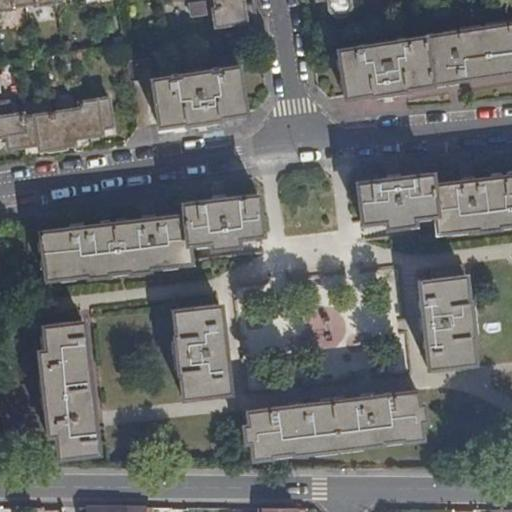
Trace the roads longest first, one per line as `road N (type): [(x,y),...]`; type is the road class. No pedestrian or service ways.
road 1 (residential): [(0,488),(348,489)]
road 2 (residential): [(0,193),(301,144)]
road 3 (residential): [(301,144),(511,126)]
road 4 (residential): [(511,490),(348,489)]
road 5 (residential): [(277,0),(301,144)]
